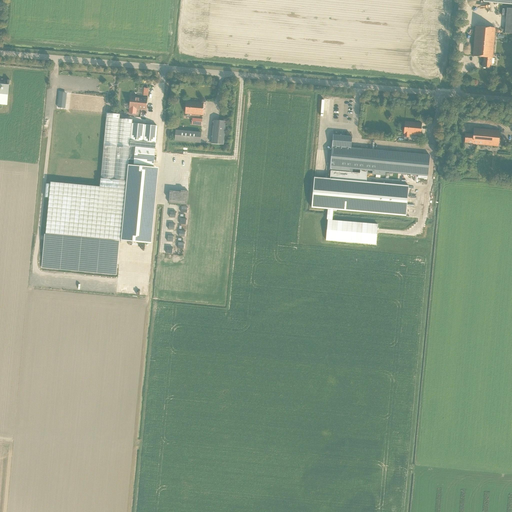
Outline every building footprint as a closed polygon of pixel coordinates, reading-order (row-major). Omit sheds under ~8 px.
[(492,58),(495,28),(475,27),(473,57),(484,58),(483,63),(482,63),(482,68),(491,68),(492,58)] [(156,97),(157,83),(148,82),(148,96),(156,97)] [(9,85),(0,84),(0,104),(7,105),(9,85)] [(130,109),(129,113),(136,114),(137,109),(147,110),(148,98),(131,96),(130,109)] [(185,114),(203,115),(204,103),(187,102),(185,114)] [(156,143),(158,126),(132,123),(132,120),(120,118),(120,114),(107,113),(100,187),(51,182),(46,233),(146,242),(155,143),(156,143)] [(212,144),(224,145),(226,121),(214,120),(212,144)] [(406,136),(409,136),(409,133),(421,135),(422,122),(406,121),(406,133),(406,136)] [(472,144),(498,147),(499,131),(474,129),(473,135),(465,134),(465,143),(472,143),(472,144)] [(175,141),(201,143),(202,132),(176,130),(175,141)] [(330,179),(314,177),(312,208),(406,216),(409,186),(366,182),(367,170),(373,171),(372,174),(385,176),(385,172),(422,176),(421,180),(427,180),(430,155),(351,148),(352,137),(333,135),(330,171),(331,171),(330,179)] [(328,220),(326,239),(376,243),(378,224),(328,220)] [(131,260),(149,262),(150,254),(137,253),(137,254),(132,253),(131,260)]
